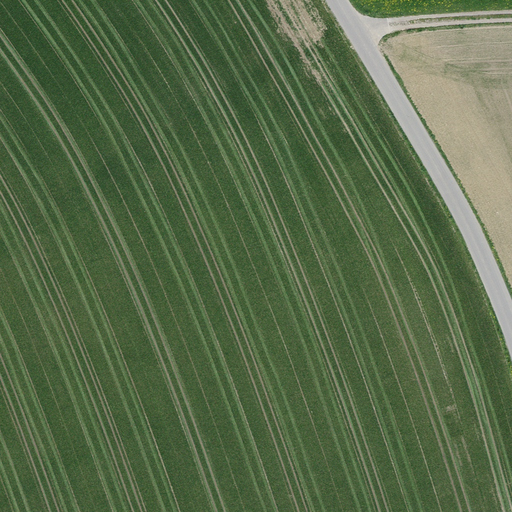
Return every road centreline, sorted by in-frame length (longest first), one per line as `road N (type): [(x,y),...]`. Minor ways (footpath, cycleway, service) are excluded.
road 1 (unclassified): [(511,332),(473,235),(336,0)]
road 2 (track): [(511,18),(414,22),(358,35)]
